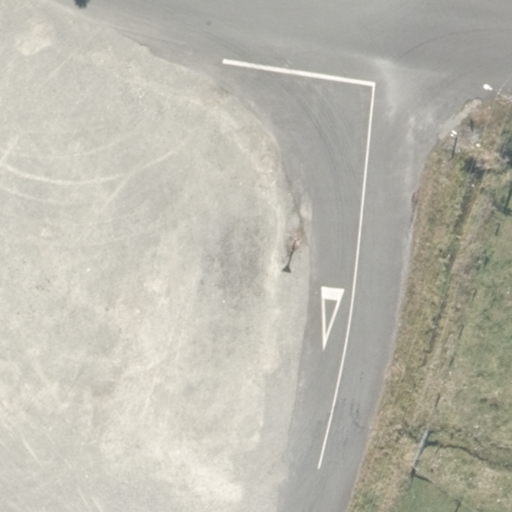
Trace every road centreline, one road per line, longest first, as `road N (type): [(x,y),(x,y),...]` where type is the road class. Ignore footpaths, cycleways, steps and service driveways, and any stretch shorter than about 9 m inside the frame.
road 1 (residential): [(312,511),(346,353),(373,25)]
road 2 (residential): [(223,0),(373,25)]
road 3 (residential): [(373,25),(511,47)]
